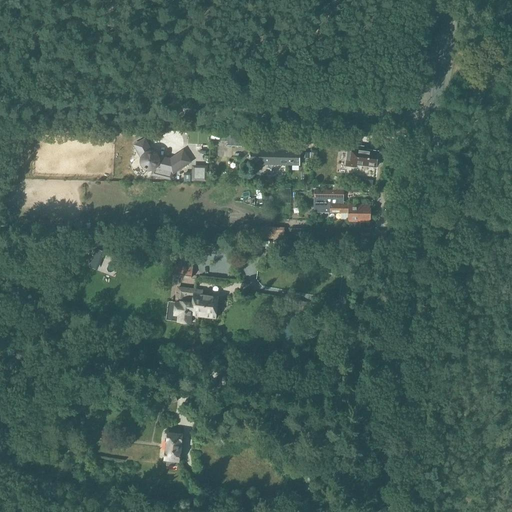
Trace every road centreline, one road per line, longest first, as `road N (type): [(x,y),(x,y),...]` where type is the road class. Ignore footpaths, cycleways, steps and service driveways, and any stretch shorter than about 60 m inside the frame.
road 1 (unclassified): [(433,114),(0,108)]
road 2 (secondary): [(383,511),(433,114)]
road 3 (unknown): [(160,0),(55,21),(0,61)]
